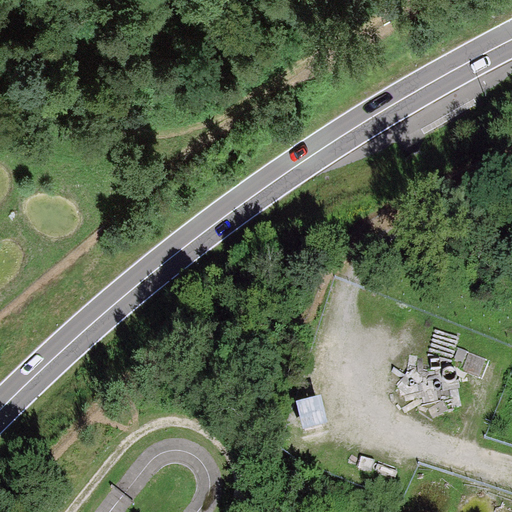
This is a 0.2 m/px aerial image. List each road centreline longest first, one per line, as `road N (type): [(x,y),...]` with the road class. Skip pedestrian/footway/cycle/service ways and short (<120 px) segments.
road 1 (primary): [(0,410),(122,299),(251,199),(511,37)]
road 2 (unclassified): [(499,174),(393,224),(347,276),(349,360),(369,427),(511,469)]
road 3 (track): [(369,427),(236,470)]
